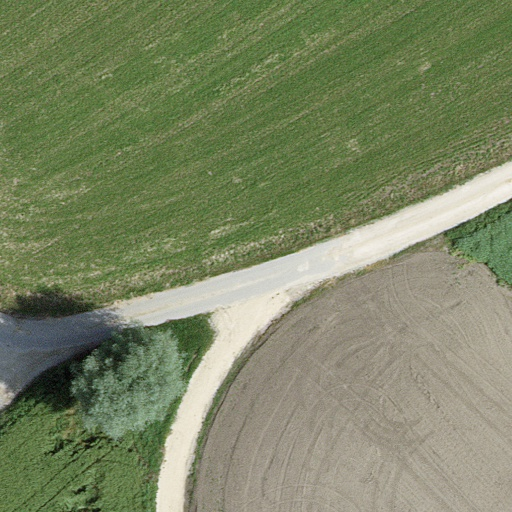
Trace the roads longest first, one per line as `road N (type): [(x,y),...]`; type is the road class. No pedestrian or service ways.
road 1 (track): [(511,156),(221,292),(51,341),(0,325)]
road 2 (track): [(332,244),(205,377),(166,511)]
